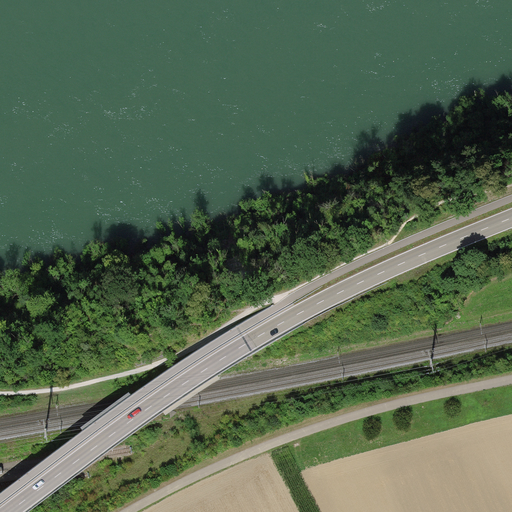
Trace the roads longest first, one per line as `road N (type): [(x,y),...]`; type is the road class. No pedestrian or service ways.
road 1 (primary): [(14,511),(245,345),(511,220)]
road 2 (track): [(0,392),(114,379),(284,294)]
